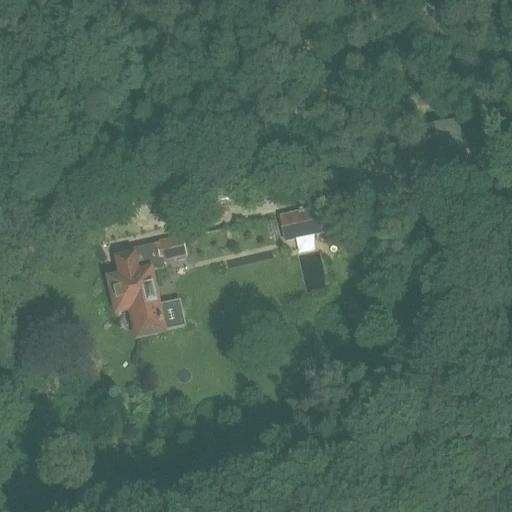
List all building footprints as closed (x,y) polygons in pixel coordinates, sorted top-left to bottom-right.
[(181,166),(189,208),(235,200),(225,157),(181,166)] [(271,192),(288,187),(285,175),(268,180),(271,192)] [(237,236),(254,233),(250,207),(233,209),(237,236)] [(281,218),(286,245),(329,235),(323,208),(281,218)] [(133,253),(134,257),(118,261),(122,278),(111,281),(118,314),(133,310),(139,339),(178,330),(182,325),(184,319),(182,312),(179,307),(172,303),(158,306),(151,275),(166,271),(165,266),(189,260),(185,239),(133,253)] [(344,250),(304,253),(305,274),(346,271),(344,250)]
